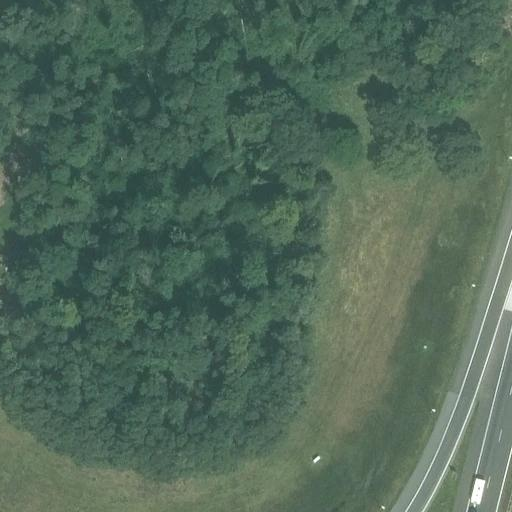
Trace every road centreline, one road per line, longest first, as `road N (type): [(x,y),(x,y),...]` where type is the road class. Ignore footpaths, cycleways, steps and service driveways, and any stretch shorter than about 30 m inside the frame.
road 1 (motorway): [(511,253),(485,343),(412,511)]
road 2 (motorway): [(511,385),(480,511)]
